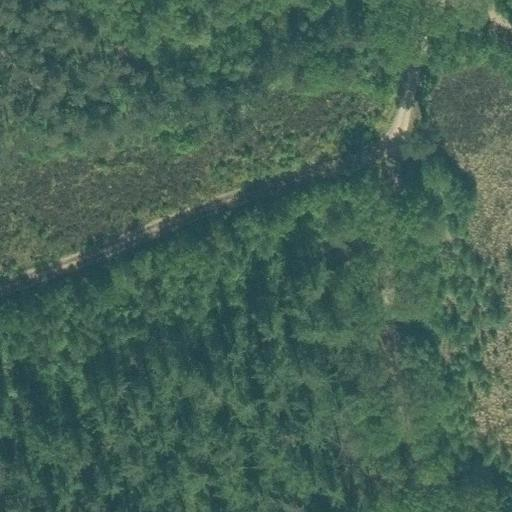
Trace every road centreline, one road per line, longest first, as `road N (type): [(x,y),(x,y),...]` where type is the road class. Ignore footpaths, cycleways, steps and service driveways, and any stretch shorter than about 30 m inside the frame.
road 1 (track): [(432,0),(409,66),(384,213),(397,429),(428,511)]
road 2 (track): [(0,266),(392,146)]
